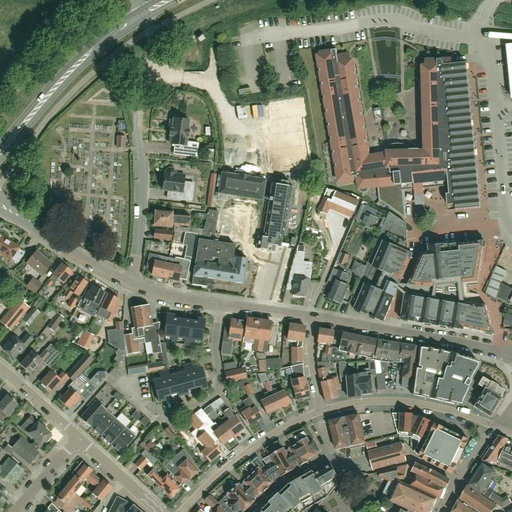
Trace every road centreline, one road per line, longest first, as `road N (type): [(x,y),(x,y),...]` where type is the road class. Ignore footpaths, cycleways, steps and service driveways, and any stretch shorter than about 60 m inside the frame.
road 1 (residential): [(129,284),(140,224),(137,93),(151,45),(141,15)]
road 2 (tertiary): [(511,361),(442,340),(313,319)]
road 3 (primary): [(0,154),(77,68),(141,15)]
road 4 (residential): [(492,426),(406,402),(319,411)]
road 5 (residential): [(319,411),(252,447),(181,511)]
road 6 (residential): [(219,304),(216,393),(158,421)]
road 7 (tertiary): [(129,284),(0,204)]
road 8 (unclassified): [(511,231),(497,109)]
